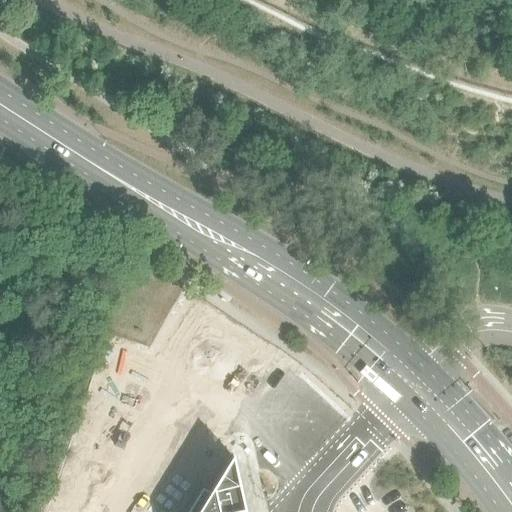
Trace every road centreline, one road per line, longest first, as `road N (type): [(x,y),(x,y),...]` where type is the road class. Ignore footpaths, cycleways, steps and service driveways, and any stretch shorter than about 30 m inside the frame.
road 1 (secondary): [(511,499),(386,360),(257,260),(0,102)]
road 2 (unknown): [(102,0),(163,34),(511,182)]
road 3 (track): [(511,80),(326,25),(276,0)]
